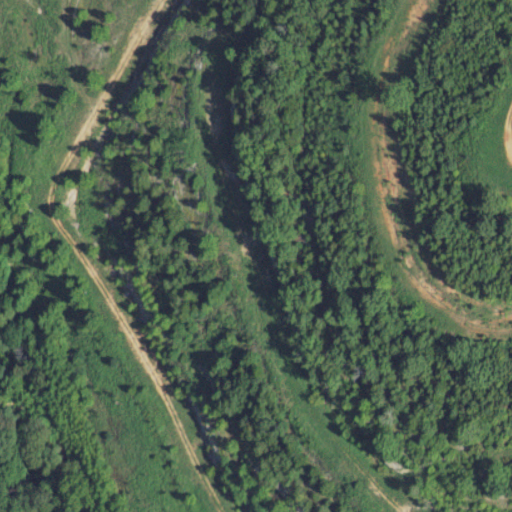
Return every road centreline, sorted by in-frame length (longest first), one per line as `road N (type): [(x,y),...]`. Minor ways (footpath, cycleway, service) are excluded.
road 1 (track): [(157,0),(46,204),(223,511)]
road 2 (track): [(404,511),(343,447),(273,337),(224,177),(215,100)]
